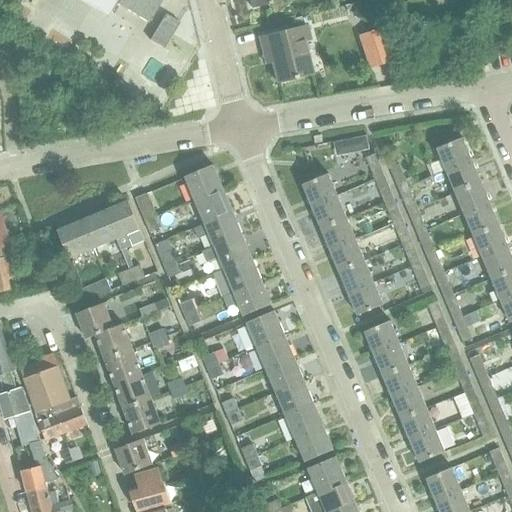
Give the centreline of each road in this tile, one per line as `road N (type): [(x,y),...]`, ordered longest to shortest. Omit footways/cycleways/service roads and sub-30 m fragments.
road 1 (residential): [(403,511),(241,125)]
road 2 (residential): [(128,511),(57,313),(38,303),(0,309)]
road 3 (residential): [(0,173),(241,125)]
road 4 (residential): [(241,125),(481,86)]
road 5 (residential): [(241,125),(207,0)]
